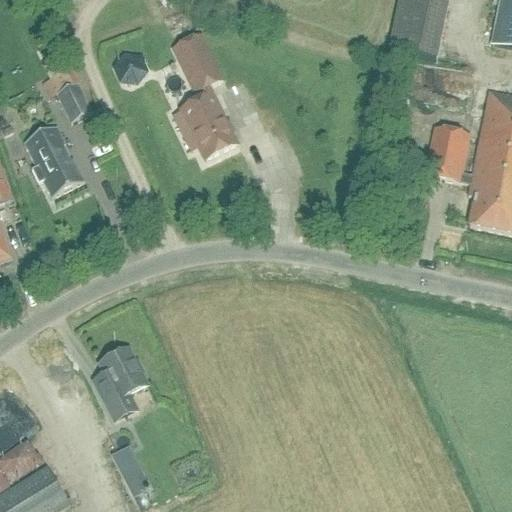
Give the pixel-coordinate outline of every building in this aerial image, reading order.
[(400,0),(389,55),(436,65),(449,0),(400,0)] [(511,0),(502,0),(492,50),(511,54),(511,0)] [(181,10),(170,13),(176,34),(187,31),(181,10)] [(92,118),(77,88),(71,74),(42,89),(49,103),(55,100),(70,129),(92,118)] [(470,231),(511,240),(511,104),(489,99),(472,181),(462,179),(470,142),(435,134),(424,181),(460,189),(470,191),(467,202),(476,204),(470,231)] [(181,115),(205,166),(236,150),(212,100),(181,115)] [(51,204),(84,188),(57,133),(24,150),(36,173),(31,175),(39,190),(43,188),(51,204)] [(309,174),(319,172),(314,152),(304,154),(309,174)] [(281,161),(283,166),(271,170),(278,190),(301,181),(292,156),(281,161)] [(0,188),(0,209),(12,205),(5,186),(0,188)] [(0,235),(0,265),(10,262),(0,235)] [(100,369),(116,399),(103,406),(114,428),(137,416),(131,405),(133,399),(146,392),(140,380),(142,377),(137,367),(133,367),(127,355),(100,369)] [(103,511),(129,511),(116,440),(90,445),(103,511)] [(26,443),(0,460),(0,475),(10,490),(43,468),(26,443)] [(184,463),(195,483),(213,473),(202,453),(184,463)] [(47,472),(0,501),(0,511),(66,511),(70,510),(47,472)]
